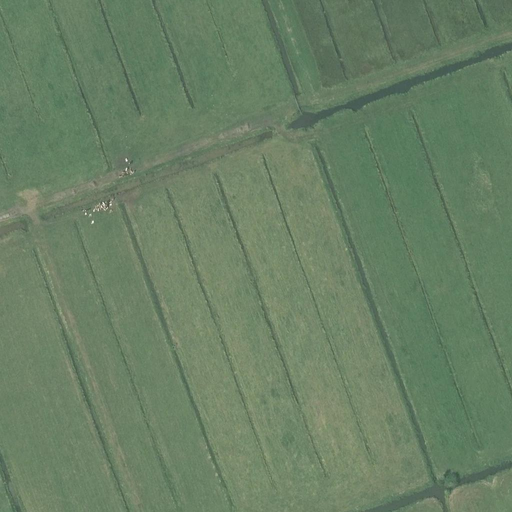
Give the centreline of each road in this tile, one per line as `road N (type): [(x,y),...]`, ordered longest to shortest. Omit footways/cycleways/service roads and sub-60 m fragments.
road 1 (track): [(0,215),(310,97)]
road 2 (track): [(511,31),(310,97),(277,0)]
